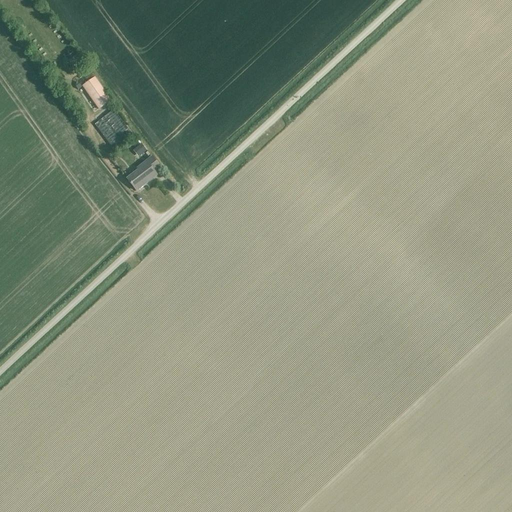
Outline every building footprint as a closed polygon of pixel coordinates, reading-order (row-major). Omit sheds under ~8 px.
[(78,55),(68,61),(75,70),(84,64),(78,55)] [(99,110),(111,101),(95,78),(83,87),(99,110)] [(98,122),(95,124),(98,127),(114,150),(126,140),(122,134),(124,131),(129,138),(133,135),(114,110),(98,122)] [(133,151),(138,158),(147,151),(141,144),(133,151)] [(154,172),(160,168),(153,158),(138,169),(139,171),(128,179),(137,191),(157,176),(154,172)]
